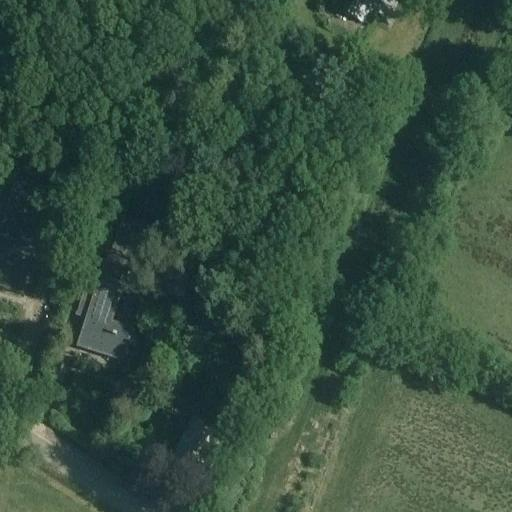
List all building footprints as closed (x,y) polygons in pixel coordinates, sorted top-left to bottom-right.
[(338,0),(333,10),(362,25),(375,0),(338,0)] [(3,74),(0,80),(0,89),(7,92),(13,78),(5,74),(3,74)] [(39,237),(31,234),(41,204),(44,194),(14,185),(11,193),(1,225),(0,227),(0,240),(1,241),(0,244),(0,289),(20,295),(35,251),(34,251),(39,237)] [(75,318),(88,322),(79,349),(121,363),(131,333),(109,326),(129,264),(97,253),(75,318)] [(287,285),(296,264),(285,260),(277,281),(287,285)] [(137,342),(135,336),(134,335),(131,334),(131,335),(127,346),(135,349),(137,342)] [(201,480),(222,439),(193,425),(172,466),(201,480)]
